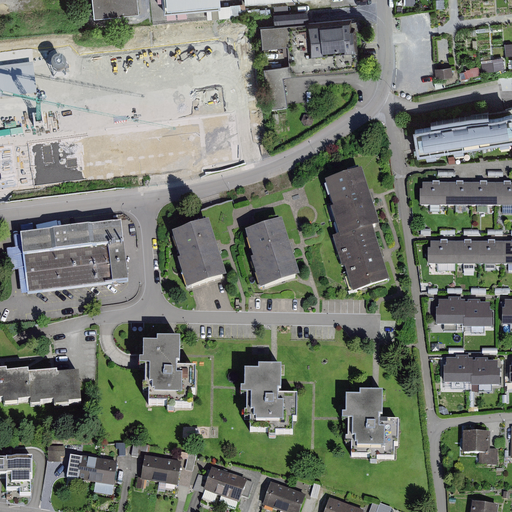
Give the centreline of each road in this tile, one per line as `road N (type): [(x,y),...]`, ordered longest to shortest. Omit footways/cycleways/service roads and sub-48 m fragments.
road 1 (residential): [(432,425),(393,128),(377,104)]
road 2 (residential): [(377,104),(294,160),(146,199)]
road 3 (residential): [(155,316),(376,320)]
road 4 (residential): [(146,199),(0,217)]
